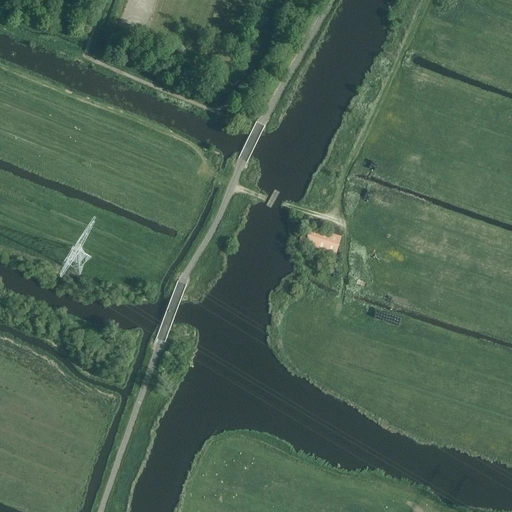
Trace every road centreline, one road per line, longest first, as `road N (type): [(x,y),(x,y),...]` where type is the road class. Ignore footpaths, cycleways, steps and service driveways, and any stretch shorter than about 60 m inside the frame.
road 1 (track): [(259,196),(209,170),(183,140),(0,66)]
road 2 (track): [(433,0),(336,206),(322,218)]
